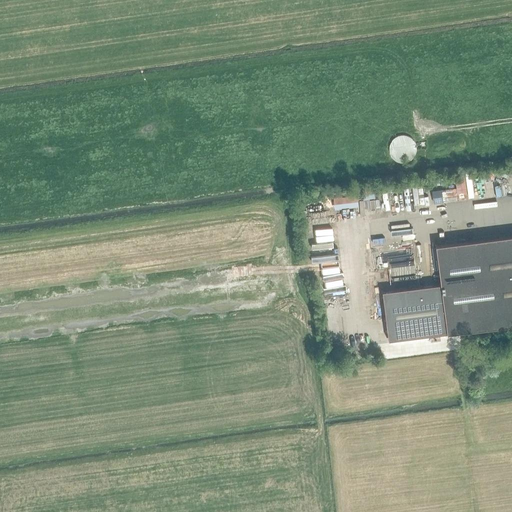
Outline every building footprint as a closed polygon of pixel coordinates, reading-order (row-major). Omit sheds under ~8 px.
[(392,156),(396,159),(400,161),(405,161),(410,159),(413,156),(415,151),(416,146),(414,141),(410,137),(406,135),(400,135),(395,137),(391,141),(389,146),(389,151),(392,156)] [(504,171),(497,171),(499,192),(506,192),(504,171)] [(425,185),(419,185),(419,182),(409,182),(410,204),(426,203),(425,185)] [(459,199),(458,187),(434,188),(435,201),(459,199)] [(335,207),(359,206),(359,194),(335,195),(335,207)] [(511,235),(437,245),(443,284),(384,292),(390,339),(449,332),(511,324),(511,235)] [(341,246),(314,251),(316,263),(343,258),(341,246)]
